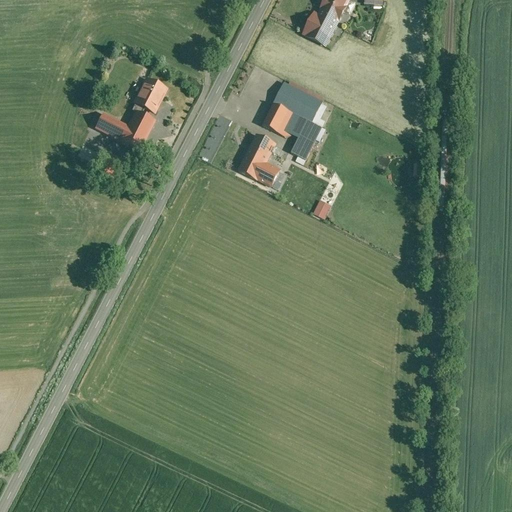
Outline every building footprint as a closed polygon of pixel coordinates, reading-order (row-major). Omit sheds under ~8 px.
[(324,0),(316,17),(333,26),(346,0),(324,0)] [(333,26),(316,17),(310,14),(304,26),(326,38),(333,26)] [(323,97),(285,78),(275,97),(298,106),(314,114),(323,97)] [(166,92),(147,82),(136,105),(133,112),(137,114),(141,116),(144,109),(155,114),(155,113),(155,114),(161,101),(162,101),(166,92)] [(298,106),(275,97),(264,118),(286,130),(287,128),(298,106)] [(314,114),(298,106),(287,128),(294,126),(301,129),(315,136),(324,119),(314,114)] [(141,116),(137,114),(129,129),(122,143),(139,153),(155,123),(141,116)] [(129,129),(103,116),(96,130),(122,143),(129,129)] [(277,138),(258,129),(240,165),(259,174),(274,181),(282,165),(267,157),(277,138)] [(315,136),(301,129),(293,146),(307,153),(315,136)] [(100,156),(83,147),(78,157),(95,165),(100,156)] [(106,159),(100,156),(95,165),(101,168),(105,161),(106,159)] [(126,171),(105,161),(101,168),(99,171),(121,182),(126,171)] [(424,177),(424,165),(414,165),(414,177),(424,177)] [(321,201),(314,216),(326,221),(332,207),(321,201)]
